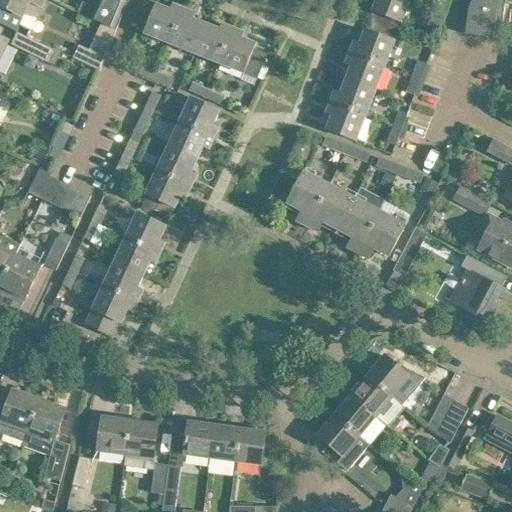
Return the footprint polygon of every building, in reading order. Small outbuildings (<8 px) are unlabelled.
[(44,0),(0,0),(0,6),(23,17),(23,15),(37,19),(42,8),(41,8),(44,0)] [(116,31),(127,3),(119,0),(99,0),(92,19),(104,25),(116,31)] [(401,23),(410,0),(377,0),(372,12),(401,23)] [(447,12),(451,0),(442,0),(439,9),(447,12)] [(505,0),(464,0),(461,9),(458,33),(501,38),(505,0)] [(171,44),(184,10),(173,5),(171,11),(157,5),(145,34),(171,44)] [(441,28),(447,12),(439,9),(433,25),(441,28)] [(194,54),(206,25),(192,20),(195,14),(184,10),(171,44),(194,54)] [(100,72),(116,31),(104,25),(92,52),(79,46),(73,59),(100,72)] [(219,64),(233,29),(222,25),(220,31),(206,25),(194,54),(219,64)] [(233,29),(219,64),(244,74),(246,70),(258,74),(259,75),(267,55),(254,50),(256,45),(242,39),(244,33),(233,29)] [(394,42),(365,31),(360,45),(354,43),(350,54),(384,67),(394,42)] [(47,62),(55,66),(60,53),(53,50),(17,33),(11,45),(47,62)] [(0,58),(8,42),(0,37),(0,58)] [(374,92),(384,67),(350,54),(346,65),(351,67),(346,81),(374,92)] [(421,81),(427,65),(418,62),(412,77),(421,81)] [(154,82),(158,74),(142,67),(139,75),(154,82)] [(173,80),(158,74),(154,82),(169,89),(173,80)] [(415,96),(421,81),(412,77),(407,93),(415,96)] [(365,117),(374,92),(346,81),(341,95),(335,92),(331,104),(365,117)] [(203,99),(207,91),(192,84),(188,92),(203,99)] [(222,98),(207,91),(203,99),(218,107),(222,98)] [(161,96),(153,92),(146,108),(154,111),(161,96)] [(213,126),(220,112),(191,99),(179,124),(214,140),(219,129),(213,126)] [(356,141),(365,117),(331,104),(327,114),(332,116),(327,131),(356,142),(357,141),(356,141)] [(147,127),(154,111),(146,108),(138,123),(147,127)] [(401,131),(407,115),(399,112),(393,128),(401,131)] [(214,140),(179,124),(169,146),(198,160),(203,147),(209,150),(214,140)] [(63,126),(49,157),(57,162),(72,131),(63,126)] [(395,146),(401,131),(393,128),(387,143),(395,146)] [(336,142),(324,138),(321,146),(332,150),(336,142)] [(138,144),(130,140),(123,155),(131,159),(138,144)] [(511,165),(511,149),(494,140),(488,153),(511,165)] [(344,155),(347,147),(336,142),(332,150),(344,155)] [(198,160),(169,146),(157,173),(191,188),(197,177),(191,174),(198,160)] [(358,151),(347,147),(344,155),(355,159),(358,151)] [(369,155),(358,151),(355,159),(366,163),(369,155)] [(124,174),(131,159),(123,155),(116,171),(124,174)] [(390,163),(379,159),(376,167),(387,171),(390,163)] [(443,176),(448,166),(438,161),(433,171),(443,176)] [(398,175),(401,168),(390,163),(387,171),(398,175)] [(412,172),(401,168),(398,175),(409,180),(412,172)] [(484,199),(491,187),(463,170),(455,183),(484,199)] [(308,227),(329,186),(304,172),(287,204),(302,211),(297,222),(308,227)] [(423,176),(412,172),(409,180),(420,184),(423,176)] [(157,173),(146,196),(175,209),(181,195),(187,198),(191,188),(157,173)] [(50,204),(60,182),(50,177),(40,199),(50,204)] [(60,209),(71,187),(60,182),(50,204),(60,209)] [(336,229),(352,198),(329,186),(308,227),(318,233),(324,223),(336,229)] [(71,213),(81,192),(71,187),(60,209),(71,213)] [(461,188),(454,201),(483,217),(490,204),(461,188)] [(81,218),(90,199),(91,197),(81,192),(71,213),(81,218)] [(379,212),(352,198),(336,229),(353,238),(347,248),(357,254),(379,212)] [(107,211),(99,207),(92,223),(100,226),(107,211)] [(0,285),(2,286),(16,257),(15,256),(21,245),(3,236),(3,237),(0,236),(0,219),(3,213),(0,211),(0,285)] [(406,226),(379,212),(357,254),(369,260),(374,249),(389,257),(406,226)] [(160,241),(166,227),(137,214),(126,238),(160,254),(165,244),(160,241)] [(511,268),(511,228),(489,216),(480,232),(487,235),(479,250),(511,268)] [(110,231),(100,226),(92,223),(85,238),(103,246),(110,231)] [(416,229),(402,254),(414,261),(428,235),(416,229)] [(57,271),(69,244),(57,238),(44,265),(57,271)] [(156,265),(160,254),(126,238),(115,262),(144,276),(150,262),(156,265)] [(85,259),(77,255),(70,270),(78,274),(85,259)] [(26,298),(40,268),(16,257),(2,286),(26,298)] [(452,301),(452,302),(464,309),(460,318),(476,327),(481,318),(488,322),(505,290),(502,289),(507,278),(468,257),(462,267),(469,271),(452,301)] [(137,289),(144,276),(115,262),(99,297),(128,310),(133,313),(143,292),(137,289)] [(78,274),(70,270),(63,285),(71,289),(78,274)] [(394,271),(387,285),(398,291),(405,277),(394,271)] [(128,310),(99,297),(86,325),(111,337),(118,323),(121,324),(128,310)] [(384,356),(368,376),(394,398),(403,406),(419,386),(425,379),(416,371),(401,366),(399,369),(384,356)] [(377,418),(394,398),(368,376),(351,396),(377,418)] [(25,442),(40,401),(13,391),(2,421),(0,420),(0,441),(3,434),(24,442),(25,442)] [(386,426),(377,418),(351,396),(334,416),(360,438),(369,446),(370,446),(386,426)] [(437,435),(455,402),(444,396),(427,427),(437,435)] [(66,410),(40,401),(25,442),(24,442),(22,446),(53,458),(49,476),(62,479),(69,450),(57,447),(59,443),(58,440),(55,439),(66,410)] [(469,409),(455,402),(437,435),(450,444),(469,409)] [(369,446),(360,438),(334,416),(318,436),(342,457),(337,463),(348,472),(369,446)] [(511,425),(498,418),(486,439),(511,452),(511,425)] [(84,441),(80,457),(93,460),(93,462),(124,466),(126,455),(125,455),(129,422),(103,419),(99,444),(84,441)] [(154,459),(158,426),(129,422),(125,455),(126,455),(124,466),(155,471),(156,459),(154,459)] [(185,447),(184,456),(210,460),(215,426),(189,422),(185,447)] [(462,425),(442,463),(443,464),(455,470),(475,432),(462,425)] [(215,426),(210,460),(224,461),(236,463),(240,429),(228,428),(215,426)] [(240,429),(236,463),(262,466),(266,433),(240,429)] [(430,447),(426,464),(439,467),(443,450),(430,447)] [(80,457),(73,486),(86,489),(93,460),(80,457)] [(468,458),(463,471),(489,481),(494,468),(468,458)] [(166,489),(169,466),(156,464),(152,493),(165,495),(166,489)] [(175,511),(178,491),(182,467),(169,466),(166,489),(165,495),(163,511),(164,511),(175,511)] [(429,467),(420,485),(431,491),(440,472),(429,467)] [(494,484),(467,474),(460,491),(487,502),(494,484)] [(385,506),(396,511),(411,511),(414,507),(419,498),(403,490),(397,498),(391,495),(391,496),(385,506)] [(53,511),(56,503),(45,500),(43,508),(52,511),(53,511)]
